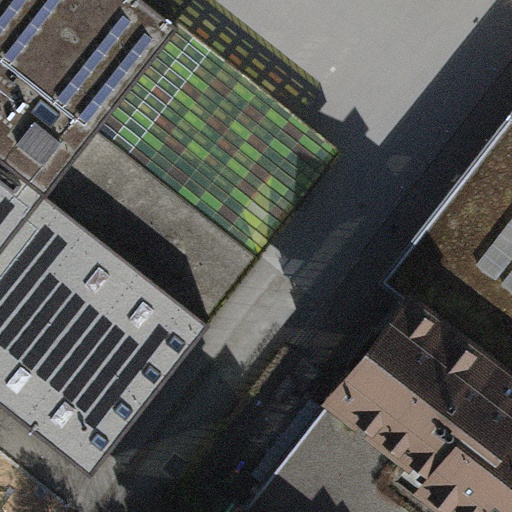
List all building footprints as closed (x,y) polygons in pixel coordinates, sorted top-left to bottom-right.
[(177,18),(153,0),(0,0),(0,399),(90,471),(260,255),(93,123),(177,18)] [(343,150),(177,18),(93,123),(260,255),(343,150)] [(511,183),(511,113),(478,158),(511,183)] [(511,183),(478,158),(426,224),(449,242),(511,290),(511,367),(496,387),(511,398),(511,183)] [(511,367),(511,290),(449,242),(397,309),(496,387),(511,367)] [(253,511),(400,511),(496,387),(397,309),(244,505),(253,511)] [(511,511),(511,398),(496,387),(400,511),(511,511)] [(253,511),(244,505),(241,502),(233,511),(253,511)]
